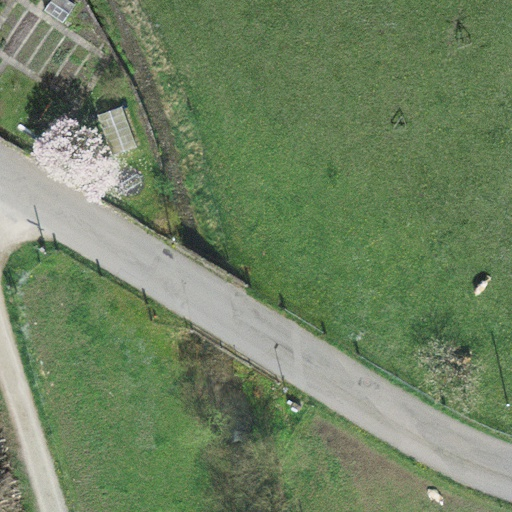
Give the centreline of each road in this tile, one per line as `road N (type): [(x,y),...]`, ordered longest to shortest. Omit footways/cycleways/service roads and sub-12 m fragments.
road 1 (unclassified): [(0,172),(395,417),(511,473)]
road 2 (track): [(0,283),(61,511)]
